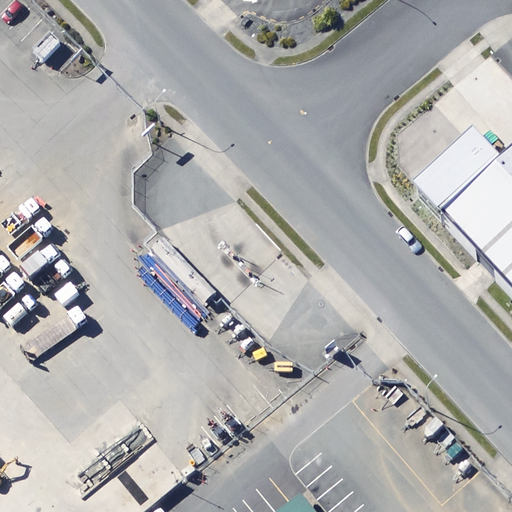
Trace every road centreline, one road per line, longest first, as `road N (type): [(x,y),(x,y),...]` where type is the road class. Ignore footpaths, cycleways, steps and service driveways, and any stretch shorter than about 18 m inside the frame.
road 1 (unclassified): [(279,153),(511,405)]
road 2 (unclassified): [(455,0),(279,153)]
road 3 (unclassified): [(125,0),(279,153)]
